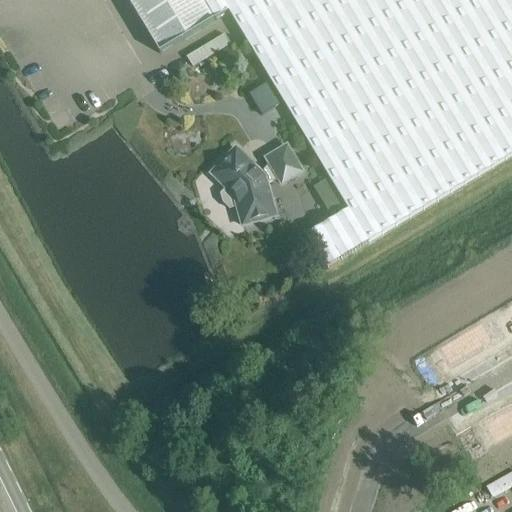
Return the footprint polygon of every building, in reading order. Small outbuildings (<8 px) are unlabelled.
[(511,0),(128,0),(160,53),(229,12),(349,211),(308,235),(328,268),(511,156),(511,0)] [(226,35),(189,57),(194,66),(231,44),(226,35)] [(280,108),(267,87),(250,98),(263,118),(280,108)] [(269,165),(261,173),(237,149),(212,175),(227,189),(221,195),(223,203),(230,209),(238,207),(243,226),(277,217),(267,183),(279,180),(283,185),(303,173),(287,147),(267,159),(269,165)] [(439,349),(451,370),(500,342),(488,321),(439,349)] [(511,407),(482,424),(494,445),(511,435),(511,407)]
